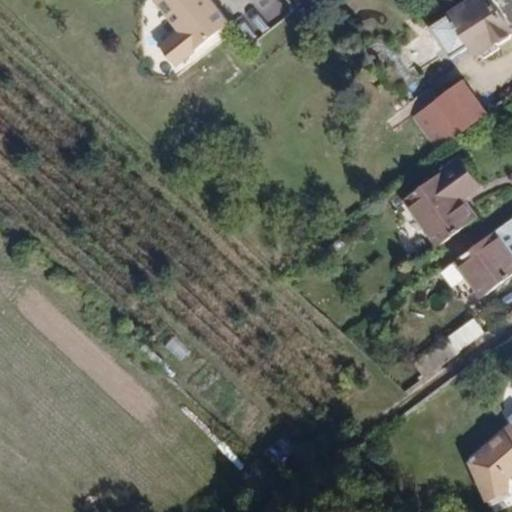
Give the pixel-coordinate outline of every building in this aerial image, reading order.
[(180,0),(180,1),(202,36),(182,50),(195,69),(253,30),(232,0),(180,0)] [(442,0),(428,9),(449,42),(469,29),(477,38),(510,19),(497,0),(442,0)] [(465,124),(491,98),(464,65),(457,70),(438,89),(465,124)] [(415,199),(453,241),(488,212),(472,191),(490,174),(468,150),(415,199)] [(511,267),(511,244),(495,222),(455,251),(483,288),(511,267)] [(473,318),(444,337),(455,353),(484,334),(473,318)] [(423,377),(449,361),(440,346),(414,362),(423,377)] [(505,451),(469,487),(492,511),(511,511),(511,433),(505,439),(505,451)]
